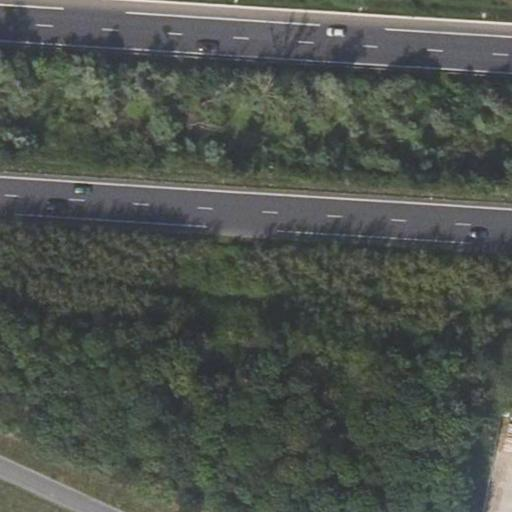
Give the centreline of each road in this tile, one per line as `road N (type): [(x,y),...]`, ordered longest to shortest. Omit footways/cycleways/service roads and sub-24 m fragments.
road 1 (trunk): [(0,196),(511,229)]
road 2 (trunk): [(511,56),(0,24)]
